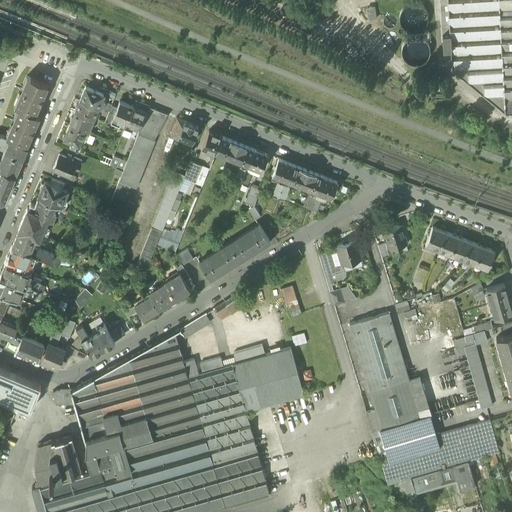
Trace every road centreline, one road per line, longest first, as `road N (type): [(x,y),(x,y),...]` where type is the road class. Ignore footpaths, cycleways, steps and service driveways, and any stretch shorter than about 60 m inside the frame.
road 1 (residential): [(13,217),(73,82),(95,70),(390,191)]
road 2 (residential): [(0,354),(48,376),(76,376),(390,191)]
road 3 (residential): [(390,191),(511,236)]
